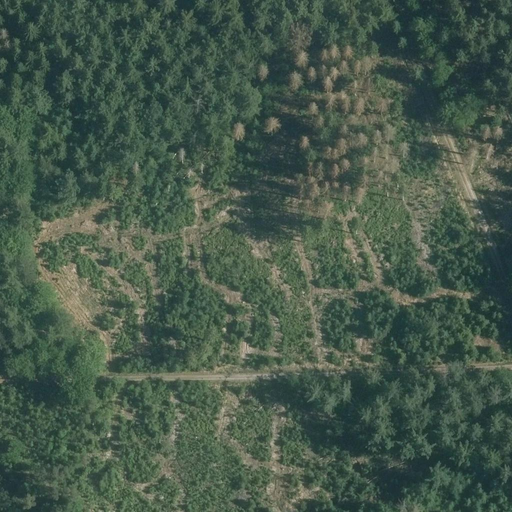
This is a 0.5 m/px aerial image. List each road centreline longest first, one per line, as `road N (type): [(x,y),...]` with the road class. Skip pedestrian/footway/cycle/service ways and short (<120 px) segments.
road 1 (track): [(511,366),(0,385)]
road 2 (track): [(511,305),(390,0)]
